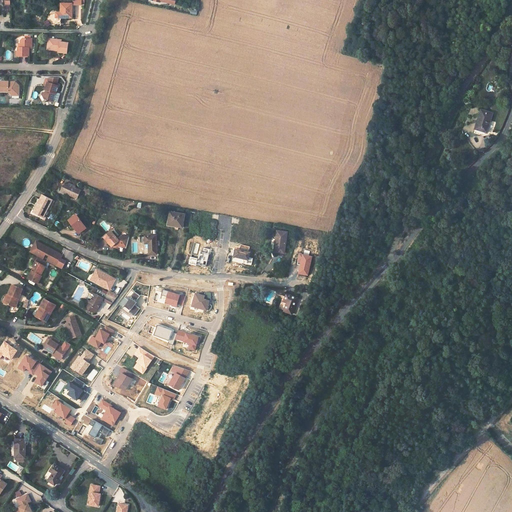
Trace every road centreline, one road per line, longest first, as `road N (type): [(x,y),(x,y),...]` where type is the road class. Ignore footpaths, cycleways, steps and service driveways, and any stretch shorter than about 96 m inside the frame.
road 1 (unclassified): [(208,511),(299,363),(388,260)]
road 2 (unclassified): [(511,7),(415,184),(388,260)]
road 3 (residential): [(12,214),(138,268),(219,276)]
road 4 (residential): [(214,329),(144,314),(97,385),(135,411)]
road 5 (unclassified): [(388,260),(487,154),(511,112)]
road 6 (unclassified): [(80,67),(49,152),(12,214)]
road 7 (track): [(511,400),(411,511)]
road 8 (track): [(511,287),(495,265),(481,189),(487,154)]
road 9 (residential): [(135,411),(166,422),(182,409),(214,329)]
road 10 (track): [(378,273),(389,290),(352,400)]
